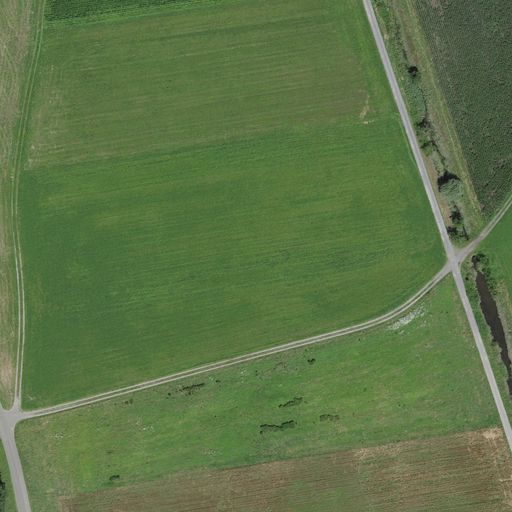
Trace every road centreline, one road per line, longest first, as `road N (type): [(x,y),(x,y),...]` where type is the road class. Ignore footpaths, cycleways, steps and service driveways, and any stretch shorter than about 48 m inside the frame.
road 1 (track): [(2,420),(395,313),(511,198)]
road 2 (track): [(367,0),(511,441)]
road 3 (track): [(16,237),(21,341),(13,417)]
